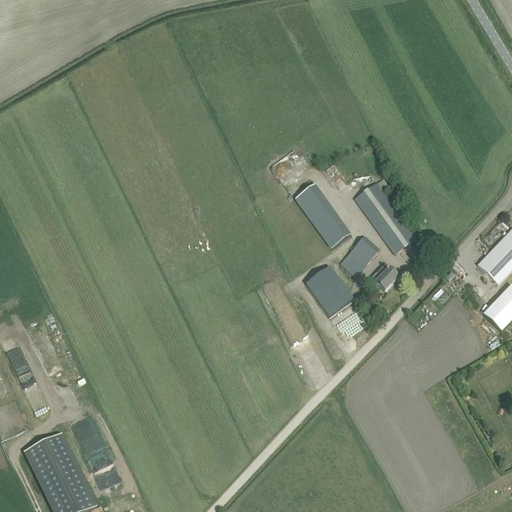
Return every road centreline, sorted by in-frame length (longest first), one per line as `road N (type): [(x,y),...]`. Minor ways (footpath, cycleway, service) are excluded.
road 1 (track): [(217,511),(405,314)]
road 2 (unclassified): [(405,314),(511,191)]
